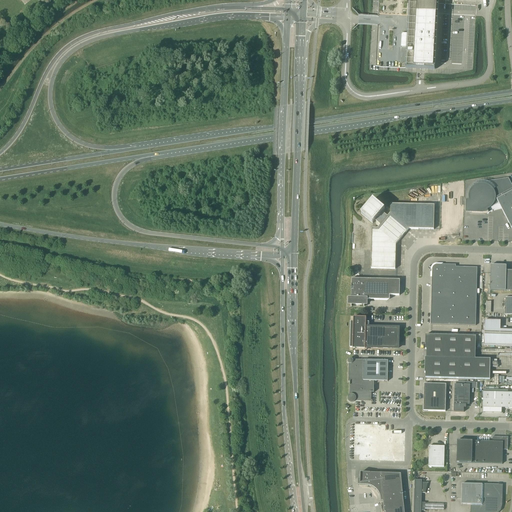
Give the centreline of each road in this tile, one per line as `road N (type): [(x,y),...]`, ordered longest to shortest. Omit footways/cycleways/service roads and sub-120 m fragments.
road 1 (primary): [(511,91),(139,148)]
road 2 (primary): [(139,148),(86,145),(61,128),(49,98),(64,57),(122,32),(257,16)]
road 3 (unclassified): [(511,427),(421,423),(410,405),(415,258),(431,249),(511,250)]
road 4 (primary): [(164,153),(511,100)]
road 5 (primary): [(239,7),(98,31),(67,46),(0,153)]
road 6 (primary): [(303,511),(293,251)]
road 7 (primary): [(0,224),(252,254)]
road 8 (primary): [(261,245),(150,233),(124,221),(116,182),(131,165),(164,153)]
road 9 (primary): [(282,277),(293,511)]
road 10 (primary): [(293,251),(302,19)]
road 11 (primary): [(0,178),(164,153)]
road 12 (primary): [(286,51),(281,208)]
road 13 (primary): [(139,148),(0,170)]
